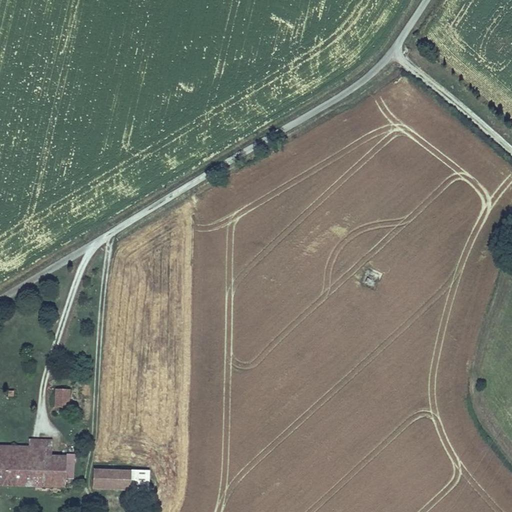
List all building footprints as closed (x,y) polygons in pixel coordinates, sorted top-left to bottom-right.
[(70,389),(55,388),(54,407),(69,408),(70,389)] [(0,453),(51,455),(52,439),(29,438),(29,446),(0,444),(0,453)] [(0,485),(50,487),(51,455),(0,453),(0,485)] [(67,488),(68,455),(51,455),(50,487),(67,488)] [(150,490),(150,469),(93,468),(93,489),(150,490)]
